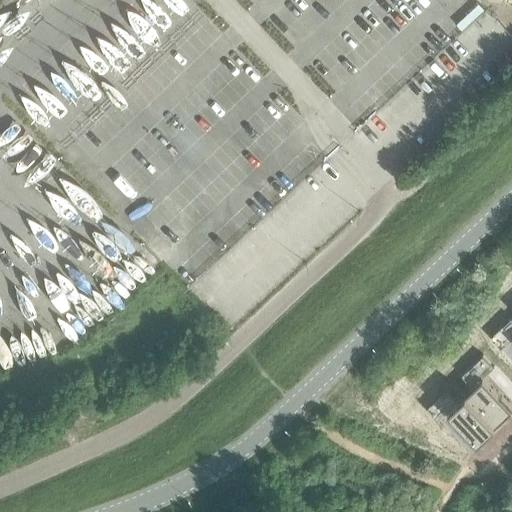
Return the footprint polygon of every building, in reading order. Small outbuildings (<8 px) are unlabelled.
[(490,335),(490,336),(501,347),(507,341),(498,332),(492,338),(490,335)] [(482,354),(482,355),(484,357),(479,363),(487,372),(493,366),(482,354)] [(482,376),(465,392),(494,423),(511,407),(482,376)] [(465,392),(448,408),(477,440),(494,423),(465,392)] [(428,410),(426,407),(425,408),(436,419),(443,413),(434,404),(428,410)]
